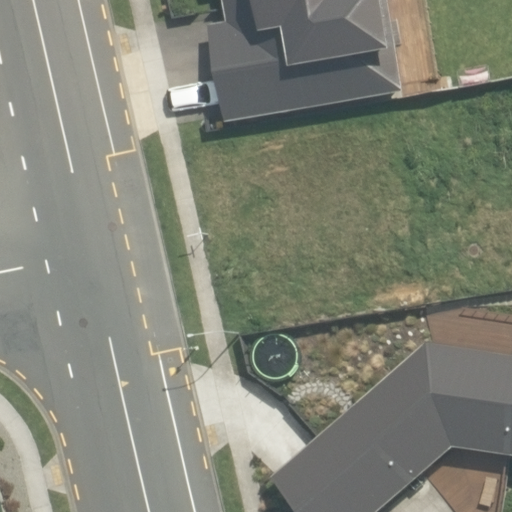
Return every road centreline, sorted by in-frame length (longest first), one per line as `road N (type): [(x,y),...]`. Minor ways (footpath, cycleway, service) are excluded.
road 1 (residential): [(15,0),(79,303)]
road 2 (residential): [(79,303),(117,511)]
